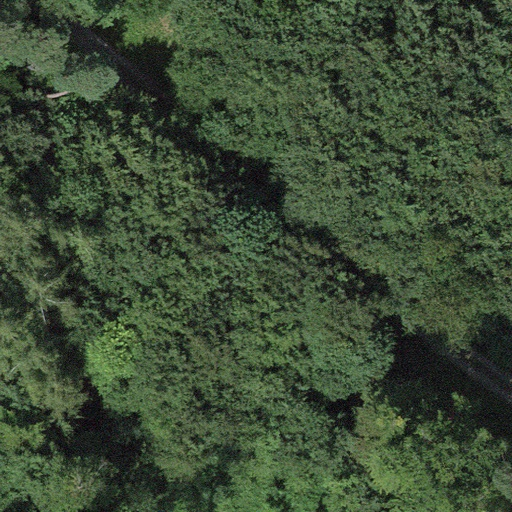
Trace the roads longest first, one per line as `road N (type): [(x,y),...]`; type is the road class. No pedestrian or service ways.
road 1 (track): [(511,390),(35,0)]
road 2 (track): [(62,511),(74,442),(172,113)]
